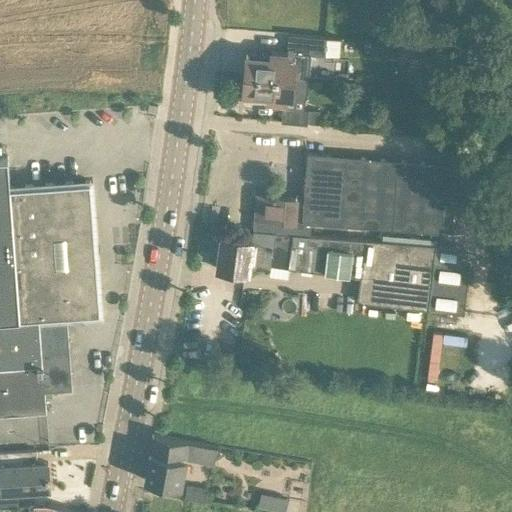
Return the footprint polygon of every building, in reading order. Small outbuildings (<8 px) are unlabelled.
[(438,19),(418,28),(435,64),(455,55),(438,19)] [(339,57),(340,40),(327,39),(327,37),(289,34),(288,49),(296,50),(295,54),(339,57)] [(408,43),(408,44),(407,53),(407,58),(420,58),(421,44),(408,43)] [(244,75),(296,79),(297,58),(290,57),(290,53),(247,50),(244,75)] [(294,100),(296,79),(244,75),(242,101),(286,104),(286,99),(294,100)] [(442,113),(443,104),(444,96),(420,94),(417,121),(441,124),(442,113)] [(319,124),(320,110),(309,110),(282,107),(281,122),(288,123),(299,123),(306,124),(306,123),(319,124)] [(356,157),(307,154),(304,201),(302,221),(310,222),(351,225),(356,157)] [(0,157),(0,416),(47,413),(45,392),(73,390),(67,315),(101,313),(91,181),(11,187),(9,157),(0,157)] [(356,157),(351,225),(443,232),(445,190),(447,163),(356,157)] [(511,162),(509,164),(507,160),(496,165),(504,183),(511,179),(511,162)] [(258,195),(256,219),(296,222),(296,221),(302,221),(304,201),(297,200),(297,197),(258,195)] [(256,231),(292,234),(309,235),(310,222),(302,221),(296,221),(296,222),(256,219),(256,231)] [(221,237),(217,269),(249,273),(249,267),(270,270),(270,266),(287,268),(292,234),(256,231),(253,230),(252,240),(221,237)] [(292,234),(287,268),(360,278),(357,301),(428,309),(434,262),(436,245),(309,235),(292,234)] [(437,239),(436,245),(449,246),(450,237),(437,236),(437,239)] [(464,314),(470,266),(434,262),(428,309),(464,314)] [(215,465),(218,446),(154,434),(146,480),(183,487),(188,460),(215,465)] [(38,464),(37,450),(5,453),(0,453),(0,491),(15,491),(50,488),(49,463),(38,464)] [(206,502),(208,489),(188,485),(185,498),(206,502)] [(275,511),(285,511),(289,498),(261,492),(257,508),(275,511)]
